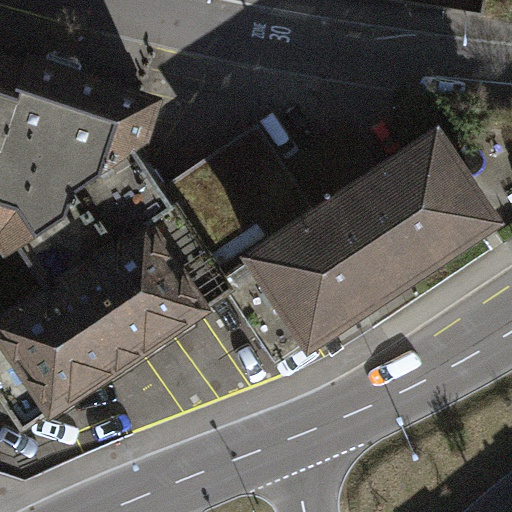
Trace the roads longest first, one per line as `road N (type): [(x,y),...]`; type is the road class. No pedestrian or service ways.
road 1 (residential): [(511,72),(406,61),(116,2)]
road 2 (motorway): [(511,347),(273,511)]
road 3 (primary): [(341,415),(95,511)]
road 4 (primary): [(511,325),(341,415)]
